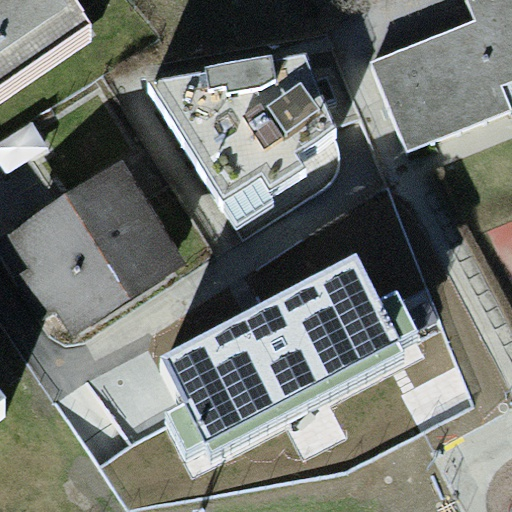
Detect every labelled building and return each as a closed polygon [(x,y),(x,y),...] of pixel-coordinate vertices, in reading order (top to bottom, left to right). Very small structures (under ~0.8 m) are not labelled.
[(0,0),(0,116),(97,57),(62,0),(0,0)] [(485,34),(381,75),(420,173),(511,136),(511,0),(489,0),(474,6),(485,34)] [(325,142),(313,70),(134,98),(219,217),(325,142)] [(196,278),(129,182),(8,266),(74,362),(196,278)] [(357,379),(286,272),(175,345),(251,451),(357,379)]
